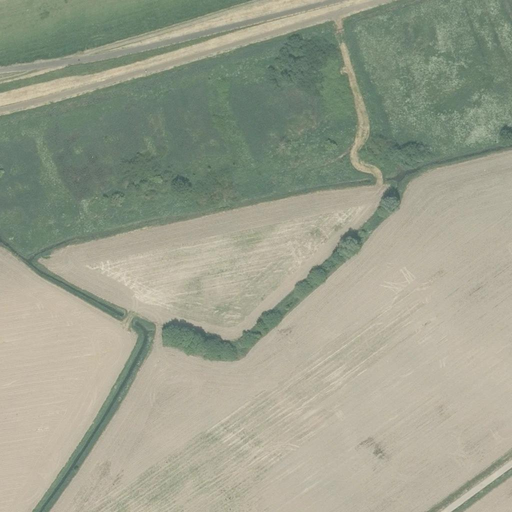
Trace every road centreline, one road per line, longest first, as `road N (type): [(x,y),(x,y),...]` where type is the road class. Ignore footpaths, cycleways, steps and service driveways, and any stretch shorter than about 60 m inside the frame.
road 1 (track): [(0,103),(355,0)]
road 2 (track): [(58,58),(323,0)]
